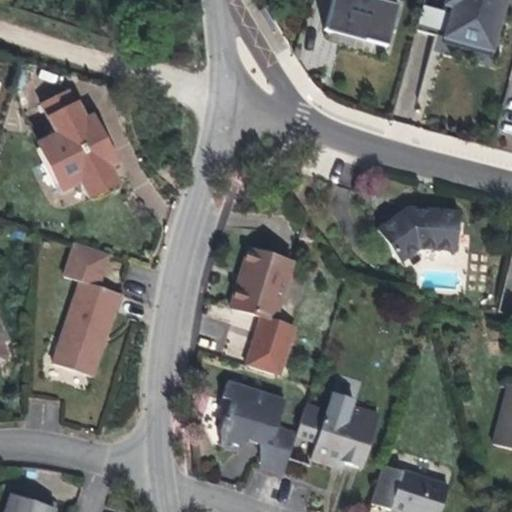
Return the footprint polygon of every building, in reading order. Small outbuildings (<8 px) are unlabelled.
[(398,6),(376,0),(332,0),(323,30),(332,33),(334,26),(386,41),(384,48),(386,48),(398,6)] [(443,0),(442,5),(451,7),(442,39),(470,47),(491,52),(502,13),(498,12),(501,0),(443,0)] [(265,5),(256,10),(267,29),(276,26),(265,5)] [(384,48),(386,41),(334,26),(332,33),(355,39),(384,48)] [(115,165),(100,135),(103,134),(100,128),(96,122),(94,123),(91,117),(84,120),(77,105),(75,106),(68,92),(41,105),(56,134),(37,144),(62,192),(80,183),(88,198),(117,184),(109,168),(115,165)] [(455,252),(458,213),(433,211),(407,208),(376,231),(399,263),(418,250),(455,252)] [(63,277),(81,283),(97,288),(108,254),(75,243),(63,277)] [(243,281),(253,251),(249,249),(242,269),(239,280),(243,281)] [(274,323),(293,264),(253,251),(243,281),(239,280),(229,308),(260,318),(274,323)] [(97,288),(81,283),(52,365),(91,378),(100,350),(102,350),(100,344),(102,341),(103,338),(107,334),(107,333),(113,312),(115,312),(121,295),(97,288)] [(260,318),(255,332),(288,342),(293,329),(274,323),(260,318)] [(255,332),(244,366),(277,376),(288,342),(255,332)] [(276,429),(284,402),(226,383),(221,398),(224,399),(232,402),(227,416),(224,416),(219,431),(220,447),(239,453),(248,441),(254,443),(260,445),(259,468),(282,475),(287,460),(295,436),(276,429)] [(511,385),(508,384),(492,445),(511,450),(511,385)] [(361,469),(378,416),(351,407),(353,401),(332,394),(326,412),(305,406),(295,436),(315,442),(310,460),(332,468),(335,461),(344,464),(361,469)] [(227,416),(232,402),(224,399),(219,414),(224,416),(227,416)] [(439,511),(448,487),(382,466),(370,504),(393,511),(439,511)] [(11,495),(9,483),(2,484),(3,496),(11,495)] [(52,511),(54,509),(49,508),(11,495),(5,511),(52,511)]
